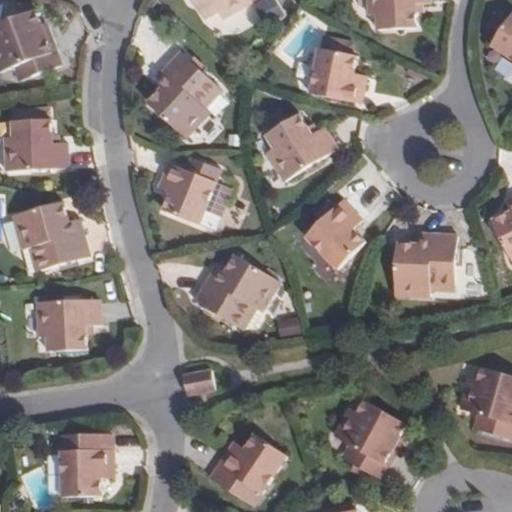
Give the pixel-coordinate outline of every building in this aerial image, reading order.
[(193,0),(205,21),(219,13),(223,19),(253,2),(251,0),(193,0)] [(370,0),(371,15),(379,15),(380,32),(418,30),(417,11),(413,11),(413,3),(421,3),(430,3),(430,0),(370,0)] [(413,11),(417,11),(421,11),(421,3),(413,3),(413,11)] [(0,69),(13,66),(28,61),(33,75),(61,66),(49,28),(39,32),(37,26),(41,24),(36,8),(0,20),(0,69)] [(511,20),(494,48),(511,59),(511,20)] [(47,23),(41,24),(37,26),(39,32),(49,28),(47,23)] [(358,83),(360,74),(363,57),(322,49),(313,94),(364,106),(368,85),(358,83)] [(185,52),(166,71),(173,79),(163,88),(148,103),(184,140),(210,115),(206,111),(201,106),(219,88),(185,52)] [(18,80),(33,75),(28,61),(13,66),(18,80)] [(155,81),(163,88),(173,79),(166,71),(155,81)] [(358,83),(368,85),(370,76),(360,74),(358,83)] [(224,93),(219,88),(201,106),(206,111),(224,93)] [(277,130),(267,135),(275,150),(269,153),(287,182),(337,150),(325,131),(317,135),(311,140),(306,133),(309,130),(299,116),(287,123),(283,116),(273,123),(277,130)] [(48,137),(52,137),(50,119),(13,123),(13,139),(5,140),(8,173),(67,170),(66,146),(57,147),(48,147),(48,137)] [(277,130),(273,123),(263,128),(267,135),(277,130)] [(311,140),(317,135),(313,128),(309,130),(306,133),(311,140)] [(48,147),(57,147),(57,137),(52,137),(48,137),(48,147)] [(201,176),(206,165),(192,158),(187,170),(201,176)] [(171,185),(167,192),(160,208),(198,226),(198,224),(216,185),(216,181),(220,171),(206,165),(201,176),(187,170),(169,162),(160,180),(171,185)] [(171,185),(160,180),(156,187),(167,192),(171,185)] [(216,185),(198,224),(213,231),(231,191),(216,185)] [(73,235),(70,221),(64,202),(13,214),(22,250),(37,247),(42,269),(91,258),(84,232),(73,235)] [(367,241),(355,230),(348,223),(356,215),(342,202),(306,239),(339,272),(367,241)] [(511,213),(511,214),(493,222),(511,261),(511,213)] [(363,222),(356,215),(348,223),(355,230),(363,222)] [(73,235),(84,232),(81,218),(70,221),(73,235)] [(430,244),(432,233),(420,232),(418,242),(430,244)] [(430,244),(418,242),(399,240),(392,291),(426,295),(428,289),(429,283),(453,286),(459,237),(432,233),(430,244)] [(37,247),(22,250),(29,273),(42,269),(37,247)] [(221,286),(211,281),(199,304),(243,327),(255,306),(266,312),(282,281),(236,256),(226,274),(221,286)] [(221,286),(226,274),(217,269),(211,281),(221,286)] [(429,283),(428,289),(453,293),(453,286),(429,283)] [(80,325),(89,325),(97,325),(95,300),(36,303),(37,338),(46,338),(47,354),(85,353),(85,334),(80,334),(80,325)] [(255,306),(243,327),(250,331),(257,328),(266,312),(255,306)] [(90,334),(89,325),(80,325),(80,334),(85,334),(90,334)] [(463,410),(480,414),(494,418),(491,432),(511,437),(511,372),(482,366),(477,380),(471,379),(463,410)] [(338,438),(353,447),(366,455),(359,468),(369,474),(384,483),(404,447),(394,443),(397,437),(402,439),(410,424),(368,401),(361,414),(354,410),(338,438)] [(476,429),(491,432),(494,418),(480,414),(476,429)] [(255,434),(245,448),(240,455),(229,447),(210,477),(239,497),(247,485),(262,494),(288,456),(255,434)] [(407,442),(402,439),(397,437),(394,443),(404,447),(407,442)] [(234,441),(229,447),(240,455),(245,448),(234,441)] [(346,460),(359,468),(366,455),(353,447),(346,460)] [(103,472),(114,472),(113,452),(60,454),(61,499),(104,498),(103,481),(103,472)] [(365,480),(369,474),(359,468),(355,474),(365,480)] [(103,472),(103,481),(114,481),(114,472),(103,472)] [(254,507),(262,494),(247,485),(239,497),(254,507)]
